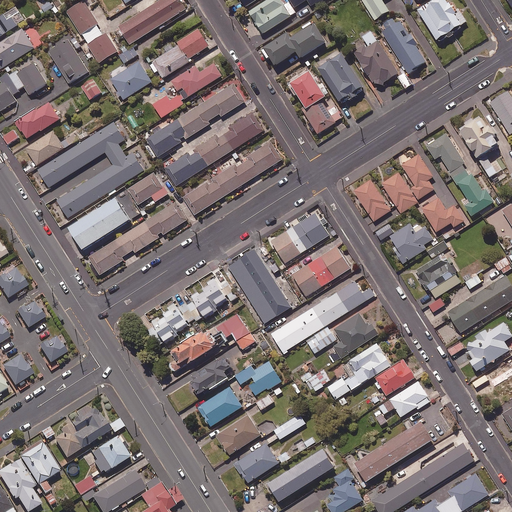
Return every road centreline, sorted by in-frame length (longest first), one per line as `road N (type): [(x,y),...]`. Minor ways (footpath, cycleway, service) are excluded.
road 1 (residential): [(318,174),(511,478)]
road 2 (residential): [(318,174),(89,319)]
road 3 (residential): [(511,51),(318,174)]
road 4 (residential): [(205,0),(318,174)]
road 5 (tertiary): [(113,358),(211,511)]
road 6 (tertiary): [(7,190),(89,319)]
road 7 (residential): [(0,431),(113,358)]
